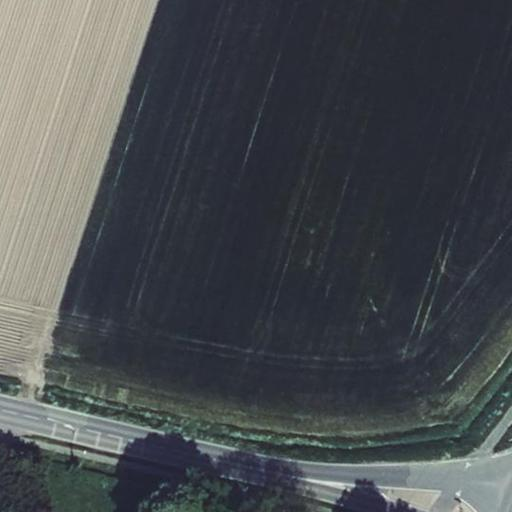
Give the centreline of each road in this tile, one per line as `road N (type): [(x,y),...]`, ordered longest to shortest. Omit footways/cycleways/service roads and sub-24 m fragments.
road 1 (tertiary): [(279,475),(0,409)]
road 2 (tertiary): [(511,493),(413,476),(279,475)]
